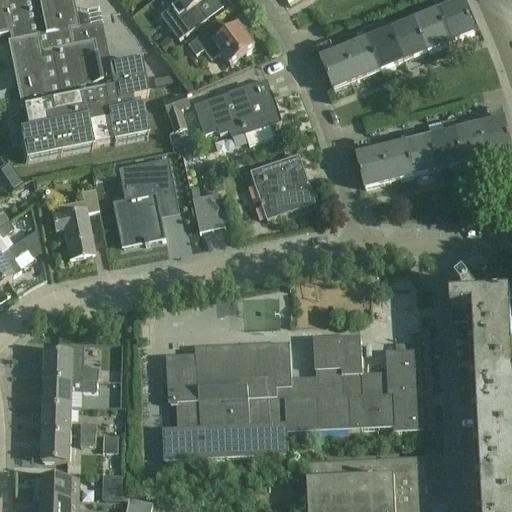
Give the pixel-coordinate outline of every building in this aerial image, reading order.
[(0,0),(0,39),(19,36),(21,43),(7,45),(21,113),(23,112),(27,134),(19,136),(9,138),(12,149),(22,147),(25,166),(92,153),(90,144),(108,140),(109,142),(111,142),(113,148),(147,142),(139,102),(147,100),(140,64),(110,70),(98,18),(86,20),(88,29),(77,31),(71,0),(0,0)] [(173,0),(179,7),(172,12),(161,20),(168,29),(175,40),(179,44),(208,22),(199,9),(210,0),(173,0)] [(447,12),(438,15),(451,47),(474,38),(459,0),(444,0),(443,1),(447,12)] [(438,15),(414,25),(427,57),(451,47),(438,15)] [(414,25),(391,34),(404,66),(427,57),(414,25)] [(229,68),(253,51),(238,29),(214,46),(207,36),(189,49),(196,59),(204,54),(211,64),(221,57),(229,68)] [(391,34),(368,43),(380,75),(404,66),(391,34)] [(167,41),(159,47),(167,57),(174,51),(167,41)] [(368,43),(344,53),(357,85),(380,75),(368,43)] [(333,94),(357,85),(344,53),(335,57),(330,46),(316,52),(333,94)] [(269,131),(281,127),(267,85),(194,110),(205,140),(220,135),(222,142),(232,138),(234,143),(246,139),(249,151),(273,143),(269,131)] [(184,97),(163,105),(174,135),(187,131),(181,113),(189,110),(184,97)] [(489,127),(479,130),(488,162),(511,156),(511,154),(501,112),(486,115),(489,127)] [(479,130),(455,135),(463,168),(488,162),(479,130)] [(455,135),(431,141),(439,174),(463,168),(455,135)] [(431,141),(406,147),(415,180),(439,174),(431,141)] [(365,193),(390,186),(382,153),(372,156),(369,144),(354,148),(365,193)] [(406,147),(382,153),(390,186),(415,180),(406,147)] [(267,225),(315,208),(299,160),(251,177),(267,225)] [(14,177),(6,182),(12,191),(20,185),(14,177)] [(181,209),(175,210),(170,182),(154,185),(153,184),(124,190),(135,249),(188,239),(181,209)] [(197,190),(190,192),(192,201),(199,200),(197,190)] [(87,218),(98,216),(95,195),(82,197),(83,206),(59,210),(61,219),(52,220),(55,236),(63,234),(69,264),(94,259),(87,218)] [(218,198),(205,201),(213,234),(226,232),(218,198)] [(205,201),(192,204),(199,237),(213,234),(205,201)] [(0,259),(7,255),(0,244),(0,241),(13,233),(8,225),(0,230),(0,259)] [(0,289),(20,275),(12,263),(27,253),(33,262),(40,257),(36,235),(0,259),(0,289)] [(478,302),(463,283),(462,284),(463,285),(457,290),(456,289),(455,290),(456,291),(454,293),(453,295),(452,298),(452,300),(452,303),(450,303),(451,315),(473,314),(483,511),(511,511),(511,334),(510,300),(478,302)] [(420,338),(410,339),(410,353),(420,352),(420,338)] [(177,433),(162,434),(164,466),(288,460),(287,438),(318,436),(351,435),(393,433),(393,437),(422,436),(418,356),(386,358),(387,390),(363,391),(362,380),(363,380),(361,341),(346,342),(314,343),(315,375),(316,375),(317,390),(292,392),(290,348),(195,353),(195,363),(166,364),(166,372),(168,407),(170,408),(170,410),(176,410),(177,433)] [(45,357),(44,385),(82,386),(82,375),(83,375),(83,360),(84,349),(59,349),(59,358),(45,357)] [(82,375),(82,386),(97,386),(97,375),(83,375),(82,375)] [(44,385),(44,412),(71,412),(72,398),(97,399),(97,395),(108,396),(108,387),(97,386),(82,386),(44,385)] [(44,412),(43,439),(70,439),(71,412),(44,412)] [(81,429),(81,440),(95,440),(95,429),(81,429)] [(70,467),(70,439),(43,439),(42,466),(70,467)] [(81,440),(80,451),(95,451),(95,440),(81,440)] [(106,441),(105,457),(117,457),(118,441),(106,441)] [(307,511),(425,511),(423,462),(307,468),(308,484),(306,484),(307,511)] [(42,482),(41,504),(79,505),(80,483),(42,482)] [(103,493),(102,506),(120,507),(120,494),(103,493)]
